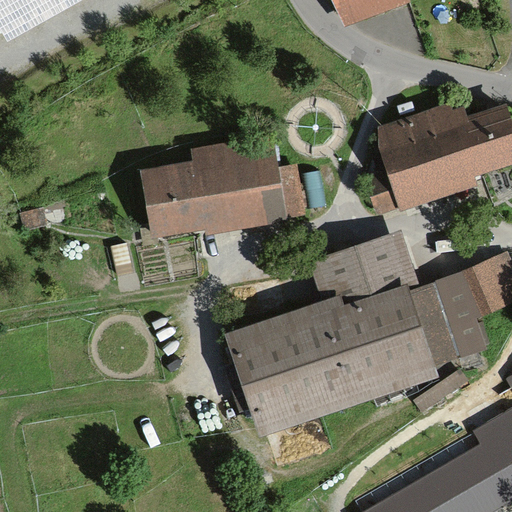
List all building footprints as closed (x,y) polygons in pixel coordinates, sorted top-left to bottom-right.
[(54,0),(0,0),(0,17),(6,27),(54,0)] [(334,0),(339,15),(383,0),(334,0)] [(511,139),(504,113),(463,126),(457,108),(375,133),(396,204),(511,169),(511,139)] [(282,218),(268,144),(138,168),(152,242),(282,218)] [(511,273),(506,256),(408,290),(389,233),(309,261),(324,302),(227,336),(256,417),(471,343),(460,313),(511,294),(511,273)] [(495,511),(511,503),(511,416),(475,436),(485,454),(379,511),(495,511)]
